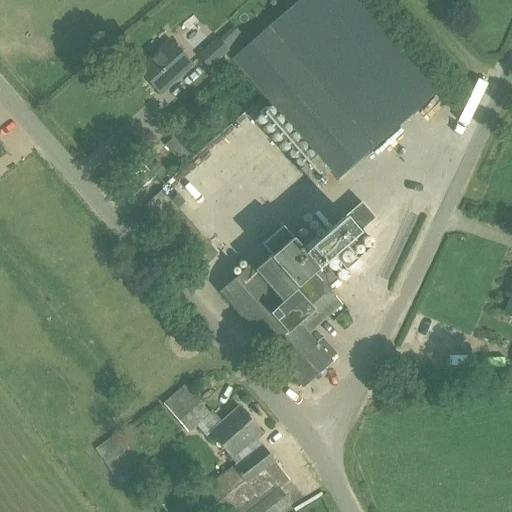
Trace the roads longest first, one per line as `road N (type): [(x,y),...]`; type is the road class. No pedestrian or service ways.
road 1 (unclassified): [(310,433),(0,91)]
road 2 (unclassified): [(310,433),(380,345),(511,66)]
